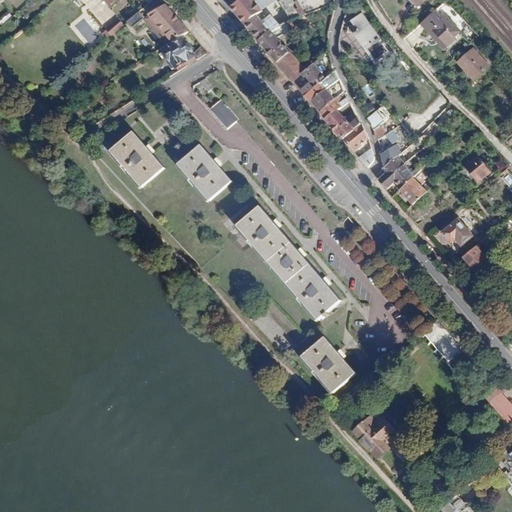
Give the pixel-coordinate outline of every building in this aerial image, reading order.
[(223,0),(226,2),(245,25),(261,12),(262,11),(261,11),(254,1),(252,0),(223,0)] [(254,0),(254,1),(261,11),(274,0),(254,0)] [(291,0),(301,16),(306,13),(297,0),(291,0)] [(190,31),(167,4),(148,15),(152,20),(145,24),(160,48),(162,47),(190,31)] [(437,9),(442,17),(448,13),(443,5),(437,9)] [(432,11),(424,18),(429,25),(426,28),(443,48),(455,37),(432,11)] [(142,18),(137,12),(125,22),(130,28),(142,18)] [(245,25),(258,40),(268,32),(279,26),(270,16),(267,20),(261,12),(245,25)] [(360,27),(356,31),(377,60),(389,51),(360,13),(353,18),(360,27)] [(111,24),(116,29),(125,22),(120,17),(111,24)] [(293,81),(301,74),(304,71),(275,38),(290,30),(291,31),(296,27),(291,20),(279,26),(268,32),(258,40),(293,81)] [(101,33),(106,38),(116,29),(111,24),(101,33)] [(165,51),(178,72),(209,53),(202,45),(193,53),(183,38),(165,51)] [(474,47),(460,60),(475,77),(490,65),(474,47)] [(405,58),(401,62),(407,69),(411,66),(405,58)] [(301,90),(306,95),(314,89),(313,88),(325,77),(313,63),(304,71),(301,74),(308,84),(301,90)] [(306,95),(312,102),(326,90),(332,83),(339,76),(335,66),(325,77),(313,88),(314,89),(306,95)] [(206,77),(200,82),(209,93),(215,88),(206,77)] [(321,112),(327,120),(336,112),(341,108),(340,106),(349,99),(344,88),(333,98),(335,100),(321,112)] [(312,102),(321,112),(335,100),(333,98),(326,90),(312,102)] [(221,100),(212,108),(218,115),(216,117),(228,131),(238,122),(280,170),(332,231),(344,220),(250,112),(240,120),(228,106),(233,102),(225,93),(220,98),(221,100)] [(379,107),(368,117),(372,127),(386,114),(379,107)] [(343,139),(361,123),(358,116),(347,125),(336,112),(327,120),(343,139)] [(361,143),(369,136),(363,121),(361,123),(343,139),(354,151),(362,144),(361,143)] [(381,126),(372,132),(378,141),(387,135),(381,126)] [(112,150),(143,188),(166,169),(134,132),(112,150)] [(200,146),(178,165),(210,202),(232,184),(200,146)] [(386,167),(400,154),(393,146),(383,154),(386,167)] [(374,158),(371,147),(359,157),(369,168),(373,163),(374,158)] [(379,179),(387,189),(396,181),(399,178),(396,173),(408,163),(400,154),(386,167),(385,168),(388,172),(379,179)] [(479,155),(467,165),(479,180),(492,170),(479,155)] [(396,181),(402,188),(418,174),(408,163),(396,173),(399,178),(396,181)] [(414,203),(427,191),(421,182),(430,174),(425,168),(418,174),(402,188),(401,189),(414,203)] [(503,180),(511,187),(511,186),(511,178),(507,175),(503,180)] [(259,207),(236,225),(285,282),(318,319),(341,300),(291,243),(259,207)] [(460,220),(474,236),(478,232),(464,216),(460,220)] [(462,245),(474,236),(460,220),(444,233),(453,242),(457,238),(462,245)] [(488,236),(492,233),(489,230),(477,241),(479,244),(484,240),(488,236)] [(498,248),(488,236),(484,240),(496,254),(498,248)] [(473,249),(465,256),(480,274),(494,262),(479,244),(473,249)] [(458,254),(462,259),(465,256),(473,249),(470,245),(458,254)] [(321,335),(299,354),(332,391),(353,373),(321,335)] [(365,384),(356,392),(359,397),(368,388),(365,384)] [(501,391),(496,385),(486,394),(491,400),(501,391)] [(379,411),(357,429),(364,438),(361,440),(372,452),(376,449),(383,457),(396,446),(388,437),(396,430),(379,411)]
